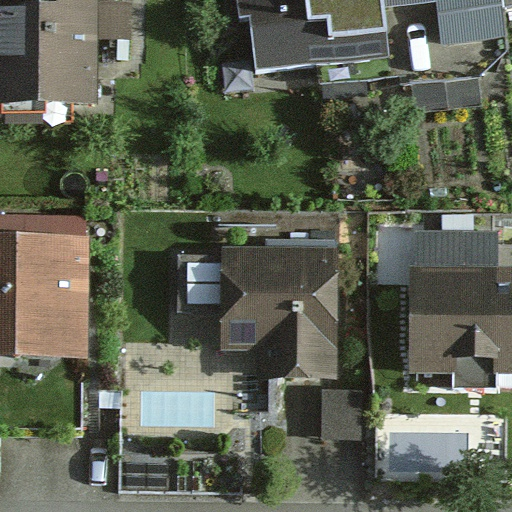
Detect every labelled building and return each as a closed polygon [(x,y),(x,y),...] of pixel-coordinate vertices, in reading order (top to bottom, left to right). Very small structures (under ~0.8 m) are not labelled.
[(377,0),(241,0),(244,18),(255,17),(261,72),(384,58),(377,0)] [(500,0),(441,0),(446,47),(505,40),(500,0)] [(0,122),(92,122),(91,6),(0,6),(0,122)] [(79,254),(0,253),(0,353),(78,354),(79,254)] [(330,260),(228,259),(228,329),(272,329),(272,382),(329,382),(330,260)] [(511,282),(419,283),(419,371),(511,370),(511,282)]
